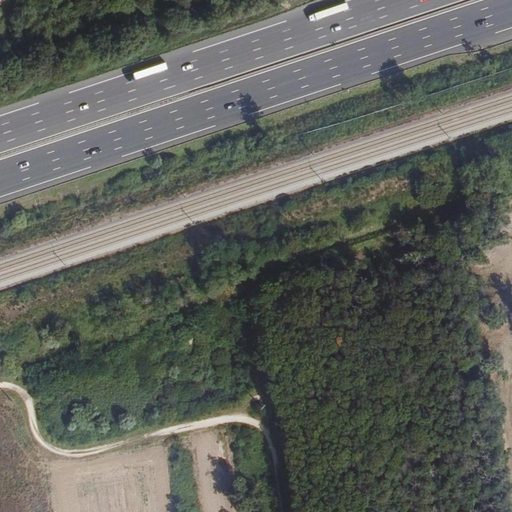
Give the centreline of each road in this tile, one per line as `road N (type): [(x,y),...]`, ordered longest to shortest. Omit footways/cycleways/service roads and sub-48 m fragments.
road 1 (motorway): [(0,179),(511,9)]
road 2 (motorway): [(403,0),(0,133)]
road 3 (track): [(281,511),(263,421),(239,415),(64,450),(40,440),(24,398),(0,389)]
